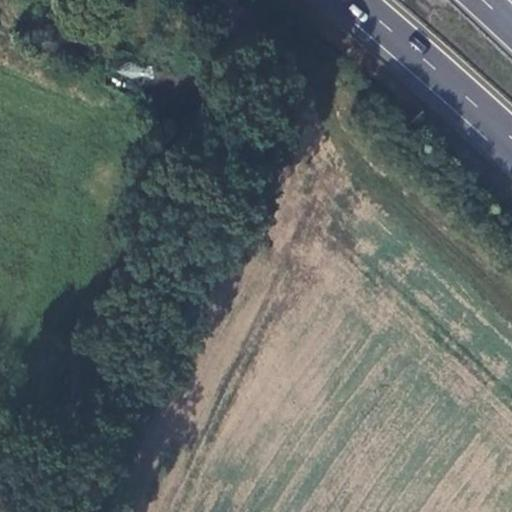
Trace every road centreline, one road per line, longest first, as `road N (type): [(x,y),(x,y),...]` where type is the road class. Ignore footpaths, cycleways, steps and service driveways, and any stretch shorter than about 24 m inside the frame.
road 1 (unclassified): [(16,511),(232,24),(221,0)]
road 2 (trunk): [(351,0),(511,143)]
